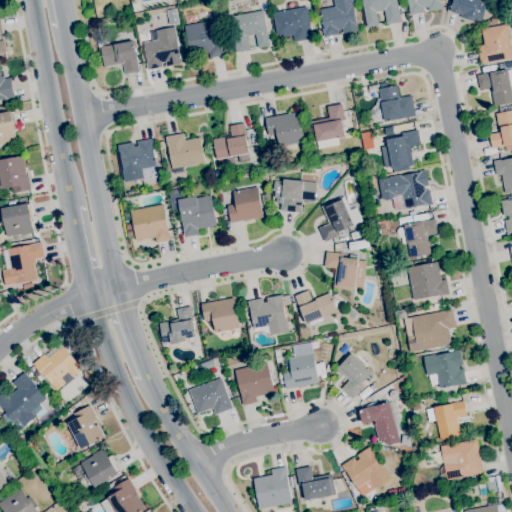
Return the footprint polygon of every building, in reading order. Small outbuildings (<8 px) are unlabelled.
[(324,37),(323,31),(324,31),(320,9),(334,6),(332,0),(352,0),(353,6),(356,24),(357,24),(358,30),(343,33),(342,29),(338,29),(339,34),(324,37)] [(367,27),(361,0),(396,0),(400,22),(386,25),(384,10),(376,11),(378,25),(367,27)] [(409,15),(408,9),(409,9),(407,0),(440,0),(441,2),(442,2),(443,8),(428,11),(427,7),(423,8),(424,12),(409,15)] [(487,0),(481,22),(448,11),(452,0),(487,0)] [(294,42),(293,35),(277,37),(273,12),(306,6),(312,39),(294,42)] [(169,25),(166,10),(175,8),(178,23),(169,25)] [(235,53),(229,16),(263,10),(269,46),(257,48),(255,34),(247,36),(250,50),(235,53)] [(209,58),(208,52),(190,56),(184,25),(217,19),(224,55),(209,58)] [(511,58),(480,64),(477,46),(484,44),(481,29),(505,24),(511,58)] [(147,70),(146,63),(147,63),(143,42),(152,41),(150,31),(155,30),(174,26),(177,39),(176,39),(179,55),(180,55),(181,63),(166,66),(165,62),(161,63),(162,67),(147,70)] [(125,74),(122,63),(104,67),(101,48),(98,48),(97,43),(101,42),(102,46),(113,44),(133,40),(136,56),(139,71),(125,74)] [(511,102),(494,106),(490,87),(479,89),(476,75),(507,69),(507,70),(511,69),(511,86),(511,87),(511,92),(511,102)] [(0,99),(0,72),(1,76),(3,76),(4,79),(10,77),(14,98),(3,100),(3,99),(0,99)] [(369,93),(368,86),(377,85),(378,91),(369,93)] [(384,122),(384,119),(371,121),(370,110),(377,100),(377,97),(379,96),(378,88),(396,85),(398,98),(411,95),(415,116),(396,120),(384,122)] [(318,148),(317,141),(314,141),(310,121),(329,117),(327,106),(341,103),(345,120),(341,120),(344,136),(337,137),(338,144),(318,148)] [(511,143),(491,148),(489,134),(499,132),(495,114),(511,109),(511,143)] [(0,112),(10,111),(11,112),(14,112),(16,125),(18,125),(19,130),(14,131),(16,141),(1,143),(0,142),(0,112)] [(279,147),(276,134),(268,135),(265,118),(297,112),(301,131),(308,130),(309,134),(302,136),(303,142),(279,147)] [(218,166),(217,159),(216,159),(212,139),(231,135),(229,126),(244,123),(246,137),(249,153),(248,153),(250,160),(239,162),(238,155),(224,158),(225,164),(218,166)] [(395,131),(394,126),(412,123),(413,128),(395,131)] [(392,170),(391,167),(384,168),(380,147),(387,146),(386,139),(402,136),(401,133),(418,130),(421,144),(409,147),(413,166),(392,170)] [(363,143),(362,134),(374,131),(375,140),(363,143)] [(172,169),(165,137),(183,133),(185,140),(199,137),(204,162),(172,169)] [(124,182),(122,170),(123,169),(120,152),(119,152),(117,145),(133,142),(134,147),(138,146),(137,141),(152,138),(153,146),(152,146),(156,166),(142,169),(143,178),(124,182)] [(351,163),(345,160),(348,154),(354,158),(351,163)] [(13,192),(12,187),(2,189),(0,179),(0,159),(16,157),(17,163),(24,162),(26,175),(28,175),(30,189),(13,192)] [(511,191),(505,193),(501,174),(496,175),(493,162),(511,158),(511,191)] [(416,214),(415,207),(405,209),(404,207),(394,209),(392,199),(384,200),(384,199),(382,199),(378,179),(425,170),(428,185),(424,186),(425,190),(429,189),(432,204),(426,205),(425,204),(426,212),(416,214)] [(300,213),(280,210),(281,203),(276,203),(276,198),(274,197),(274,191),(272,190),(273,181),(282,182),(283,179),(316,183),(314,201),(302,199),(300,213)] [(230,223),(227,206),(235,204),(232,191),(257,187),(263,217),(230,223)] [(170,200),(168,191),(179,188),(181,197),(170,200)] [(263,205),(261,195),(268,193),(270,203),(263,205)] [(184,237),(182,230),(182,229),(177,200),(195,196),(196,198),(210,195),(216,225),(197,229),(198,234),(184,237)] [(6,237),(4,224),(1,224),(0,218),(0,213),(2,213),(1,208),(19,205),(18,198),(26,197),(27,203),(28,203),(28,204),(31,204),(33,216),(35,216),(36,222),(35,222),(34,222),(31,222),(33,233),(20,235),(20,234),(6,237)] [(325,242),(318,228),(329,223),(321,206),(340,197),(341,198),(343,197),(349,210),(355,208),(361,220),(338,231),(339,235),(325,242)] [(511,234),(507,235),(504,220),(508,219),(507,215),(503,216),(500,201),(511,198),(511,234)] [(155,243),(154,237),(136,241),(130,210),(163,204),(168,233),(170,240),(155,243)] [(421,260),(420,255),(410,257),(407,242),(402,243),(401,237),(399,237),(397,235),(396,231),(398,228),(404,227),(404,225),(434,219),(437,233),(427,235),(431,254),(425,255),(425,259),(421,260)] [(128,237),(125,223),(130,222),(133,236),(128,237)] [(352,240),(349,233),(359,229),(362,235),(352,240)] [(349,250),(348,242),(367,239),(368,247),(349,250)] [(5,286),(2,270),(5,270),(1,251),(7,250),(7,249),(41,242),(44,257),(42,257),(43,261),(34,263),(37,279),(5,286)] [(353,290),(333,287),(335,268),(324,267),(326,251),(342,253),(341,257),(349,258),(349,254),(356,255),(356,260),(366,261),(362,288),(354,287),(353,290)] [(413,300),(407,268),(437,262),(441,280),(446,279),(449,294),(441,296),(441,294),(413,300)] [(310,325),(309,323),(306,324),(294,296),(307,290),(311,300),(329,293),(332,302),(337,300),(340,306),(335,308),(336,311),(321,318),(322,320),(310,325)] [(270,335),(269,333),(269,334),(262,330),(254,331),(254,328),(253,328),(247,301),(262,298),(263,302),(267,302),(266,298),(281,295),(281,296),(288,295),(290,304),(282,305),(285,321),(286,321),(286,322),(289,322),(290,330),(288,330),(288,332),(270,335)] [(214,332),(212,320),(204,321),(201,304),(233,298),(239,327),(214,332)] [(187,347),(185,339),(163,343),(159,323),(178,319),(176,309),(190,306),(193,320),(192,321),(197,344),(187,347)] [(353,318),(346,313),(350,309),(357,314),(353,318)] [(410,352),(407,336),(414,335),(413,329),(407,331),(405,320),(411,318),(411,317),(452,309),(455,327),(448,329),(451,345),(410,352)] [(306,337),(302,337),(299,334),(300,330),(303,327),(306,328),(309,331),(309,335),(306,337)] [(56,390),(45,378),(44,378),(32,363),(43,354),(44,355),(59,342),(81,368),(56,390)] [(285,389),(282,372),(286,371),(285,370),(286,369),(284,360),(288,359),(288,358),(294,357),(292,346),(310,342),(318,383),(285,389)] [(343,355),(339,350),(344,344),(349,348),(343,355)] [(439,388),(437,379),(430,380),(428,375),(427,375),(423,357),(459,350),(462,365),(458,366),(459,370),(464,369),(466,384),(460,385),(460,383),(439,388)] [(352,399),(341,388),(348,380),(334,367),(349,351),(372,372),(361,384),(363,386),(352,399)] [(243,406),(234,370),(266,362),(271,383),(277,381),(278,385),(272,386),(274,392),(255,397),(257,402),(243,406)] [(36,377),(29,369),(32,366),(40,374),(36,377)] [(23,427),(21,424),(17,427),(14,423),(17,420),(16,419),(12,422),(11,421),(8,424),(1,416),(5,412),(0,406),(0,394),(3,392),(7,397),(17,388),(12,382),(24,372),(32,382),(31,382),(41,393),(45,390),(52,400),(50,409),(38,420),(35,416),(23,427)] [(215,415),(212,408),(197,413),(188,390),(220,378),(232,408),(215,415)] [(392,399),(389,397),(388,394),(390,391),(394,389),(397,392),(398,395),(395,398),(392,399)] [(374,402),(370,396),(381,390),(384,396),(374,402)] [(387,446),(386,442),(384,443),(384,441),(381,442),(379,438),(378,439),(372,421),(362,424),(358,410),(373,405),(374,406),(388,402),(389,403),(395,401),(400,420),(399,421),(400,423),(398,424),(401,432),(397,433),(399,442),(387,446)] [(440,440),(436,424),(429,426),(425,411),(434,409),(434,407),(463,401),(466,415),(456,417),(460,435),(440,440)] [(81,449),(67,423),(76,419),(74,413),(89,405),(90,407),(91,406),(96,417),(95,417),(96,418),(92,421),(94,425),(97,424),(104,437),(81,449)] [(410,445),(401,444),(401,435),(411,436),(410,445)] [(447,480),(440,446),(476,439),(483,473),(447,480)] [(361,496),(341,466),(353,457),(356,461),(359,459),(356,455),(369,446),(390,477),(361,496)] [(94,488),(92,484),(90,485),(83,475),(87,473),(80,463),(92,455),(92,454),(102,448),(108,457),(112,455),(121,470),(117,473),(118,474),(94,488)] [(426,465),(424,457),(437,454),(439,462),(426,465)] [(259,509),(253,479),(271,475),(270,470),(285,466),(287,474),(285,474),(291,502),(259,509)] [(305,501),(302,485),(298,485),(295,469),(310,466),(312,477),(331,474),(332,481),(336,480),(337,486),(334,487),(335,495),(305,501)] [(0,489),(0,472),(8,483),(0,489)] [(487,493),(485,478),(493,476),(494,481),(498,480),(498,483),(495,484),(496,489),(501,488),(501,491),(495,492),(495,491),(487,493)] [(105,511),(100,503),(107,498),(116,492),(113,487),(129,478),(136,490),(134,491),(145,508),(138,511),(105,511)] [(4,511),(0,506),(0,502),(8,496),(9,497),(20,488),(27,498),(30,496),(37,506),(35,508),(37,511),(35,511),(4,511)]
